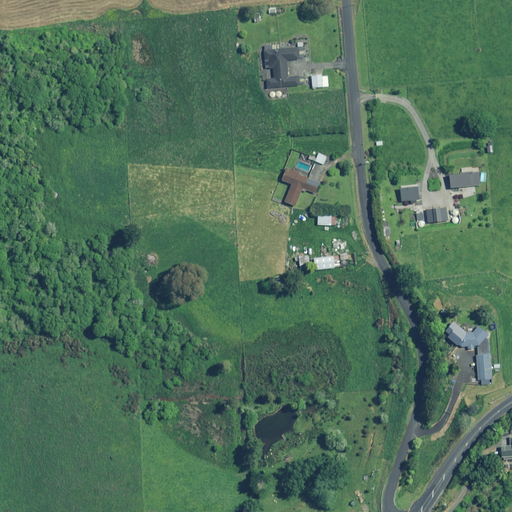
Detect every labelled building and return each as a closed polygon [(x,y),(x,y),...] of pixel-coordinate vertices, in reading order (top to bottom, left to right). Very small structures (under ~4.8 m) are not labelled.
[(299,60),(298,48),(264,51),(265,61),(269,60),(269,69),(273,69),(274,79),(266,79),(267,88),(300,85),(299,76),(288,77),(286,61),(299,60)] [(323,87),(322,75),(312,76),(312,88),(323,87)] [(327,157),(319,154),(316,161),(324,164),(327,157)] [(299,174),(287,169),(283,181),(292,184),(285,202),(295,206),(302,189),(315,194),(319,183),(299,175),(299,174)] [(480,185),(478,172),(449,175),(450,188),(480,185)] [(419,200),(418,187),(400,189),(401,202),(419,200)] [(447,221),(446,208),(426,211),(427,223),(447,221)] [(341,267),(340,256),(314,259),(315,270),(341,267)] [(492,379),(489,335),(477,328),(474,332),(466,333),(456,324),(451,329),(456,333),(451,339),(461,347),(468,347),(468,350),(474,350),(474,346),(478,346),(479,356),(476,356),(478,380),(481,380),(481,384),(489,384),(489,379),(492,379)] [(511,437),(510,438),(511,445),(501,446),(502,457),(511,456),(511,437)]
